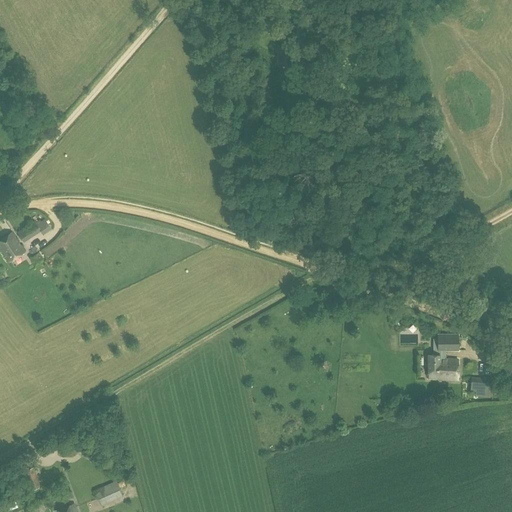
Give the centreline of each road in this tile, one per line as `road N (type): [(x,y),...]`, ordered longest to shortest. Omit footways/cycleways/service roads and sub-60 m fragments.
road 1 (track): [(0,459),(322,272),(442,313),(496,345)]
road 2 (track): [(8,208),(66,202),(147,212),(322,272),(419,258),(511,210)]
road 3 (track): [(0,200),(174,0)]
